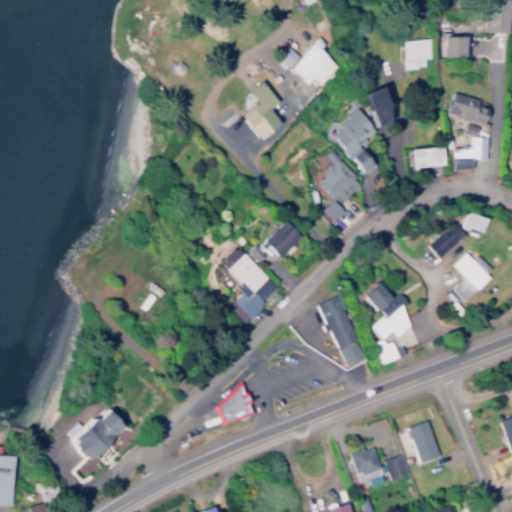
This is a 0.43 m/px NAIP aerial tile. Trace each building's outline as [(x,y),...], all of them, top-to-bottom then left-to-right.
[(469,0),(469,16),(464,16),(464,32),(496,32),(496,12),(501,12),(500,0),(469,0)] [(511,0),(501,0),(502,22),(511,22),(510,13),(511,12),(511,0)] [(455,35),(432,35),(433,56),(455,56),(455,35)] [(395,39),(396,62),(402,62),(402,68),(412,67),(412,63),(423,63),(422,38),(395,39)] [(309,76),(317,84),(334,67),(310,42),(284,67),(301,85),(309,76)] [(236,91),(244,103),(228,115),(247,140),(268,124),(257,110),(268,102),(251,80),(236,91)] [(346,94),(361,127),(376,121),(369,106),(376,103),(367,85),(346,94)] [(469,99),(446,91),(438,112),(476,125),(482,107),(468,103),(469,99)] [(361,134),(344,108),(323,123),(327,129),(319,134),(346,173),(359,164),(348,148),(339,154),(337,150),(361,134)] [(478,136),(462,136),(462,146),(443,145),(442,169),(463,169),(463,159),(478,159),(478,136)] [(399,168),(433,165),(430,145),(397,149),(399,168)] [(321,201),(312,211),(323,222),(336,209),(330,204),(351,182),(316,149),(310,156),(318,164),(301,183),(321,201)] [(263,238),(279,255),(301,234),(286,217),(263,238)] [(427,258),(452,232),(439,220),(414,246),(427,258)] [(274,287),(235,244),(216,261),(242,289),(232,298),(246,314),(274,287)] [(464,256),(460,260),(452,252),(439,265),(452,277),(440,290),(452,302),(480,273),(464,256)] [(385,337),(393,329),(399,335),(416,320),(402,305),(405,303),(383,279),(367,293),(385,313),(373,324),(385,337)] [(313,303),(340,366),(363,357),(336,293),(313,303)] [(254,408),(243,386),(209,402),(220,424),(254,408)] [(123,427),(115,407),(81,422),(84,429),(72,434),(83,458),(115,444),(110,432),(123,427)] [(511,413),(495,420),(507,452),(511,449),(511,413)] [(413,462),(436,455),(424,418),(400,426),(413,462)] [(346,451),(354,481),(367,477),(368,484),(380,481),(378,473),(384,471),(386,479),(403,475),(398,453),(375,459),(370,444),(346,451)] [(0,503),(9,504),(10,453),(0,452),(0,503)] [(327,511),(348,511),(345,501),(326,508),(327,511)]
